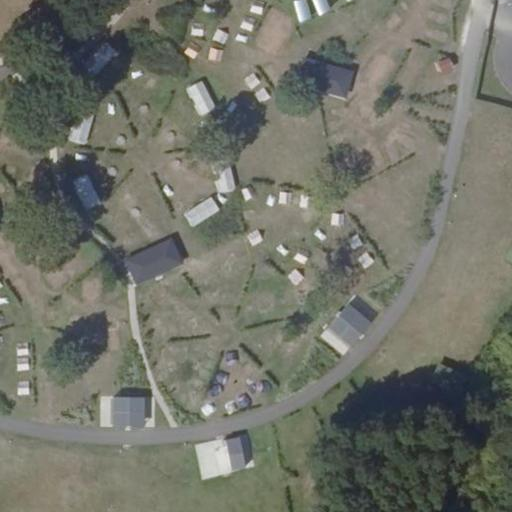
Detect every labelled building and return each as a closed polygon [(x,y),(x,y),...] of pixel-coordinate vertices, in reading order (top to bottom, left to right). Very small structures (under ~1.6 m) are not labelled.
[(298,83),(346,98),(354,70),(306,55),(298,83)] [(130,83),(157,93),(163,77),(136,66),(130,83)] [(186,89),(201,115),(217,106),(202,80),(186,89)] [(110,161),(90,189),(104,200),(124,172),(110,161)] [(115,216),(143,196),(133,183),(106,203),(115,216)] [(126,258),(139,285),(186,263),(173,235),(126,258)] [(350,301),(321,336),(344,355),(373,321),(350,301)] [(101,395),(100,425),(152,426),(153,396),(101,395)]
